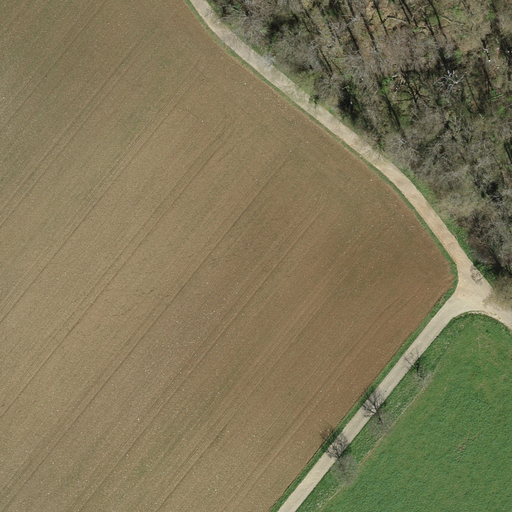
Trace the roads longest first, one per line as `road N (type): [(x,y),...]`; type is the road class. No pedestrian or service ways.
road 1 (track): [(192,0),(220,37),(405,190),(460,264),(471,303)]
road 2 (track): [(287,511),(454,309),(496,309),(511,324)]
